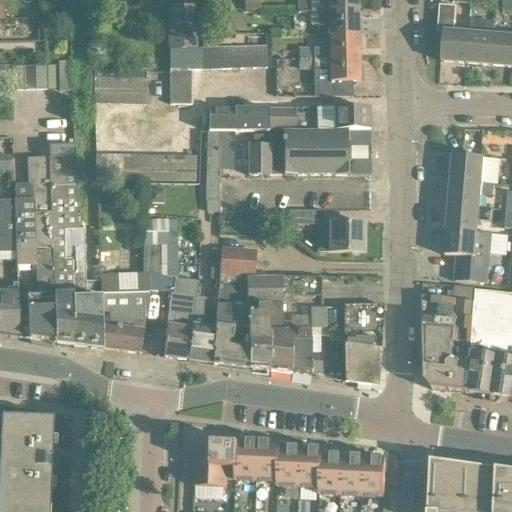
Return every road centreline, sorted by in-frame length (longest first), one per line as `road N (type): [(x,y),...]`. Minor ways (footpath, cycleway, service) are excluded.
road 1 (residential): [(396,414),(401,99)]
road 2 (residential): [(396,414),(226,391),(153,398)]
road 3 (residential): [(153,398),(107,392),(63,370),(0,361)]
road 4 (residential): [(511,447),(431,435),(396,414)]
